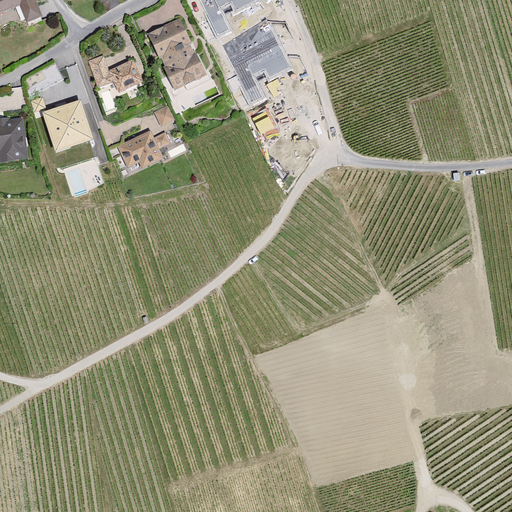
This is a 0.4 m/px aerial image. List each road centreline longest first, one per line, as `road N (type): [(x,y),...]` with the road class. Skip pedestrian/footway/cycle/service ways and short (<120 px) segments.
road 1 (track): [(292,0),(342,155),(311,166),(263,239),(175,311),(0,410)]
road 2 (track): [(511,161),(370,164),(342,155)]
road 3 (unknown): [(81,35),(102,122),(119,128),(153,118)]
